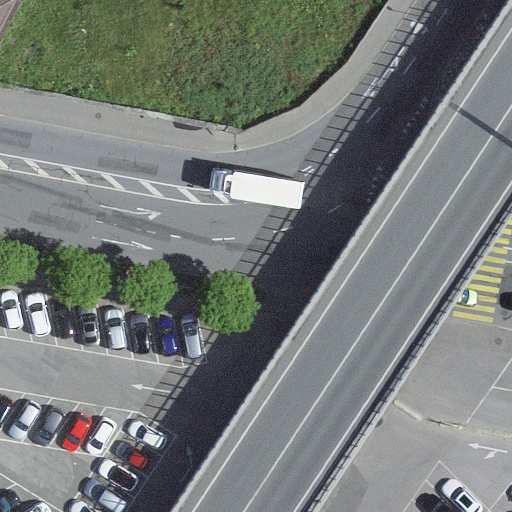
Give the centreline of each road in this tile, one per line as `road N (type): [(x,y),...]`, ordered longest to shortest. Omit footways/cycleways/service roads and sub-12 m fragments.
road 1 (primary): [(511,106),(243,511)]
road 2 (secondary): [(283,225),(0,164)]
road 3 (secondary): [(448,0),(283,225)]
road 4 (tertiary): [(511,264),(283,225)]
